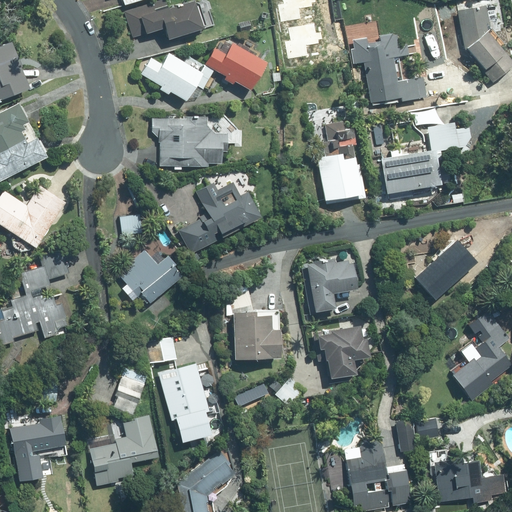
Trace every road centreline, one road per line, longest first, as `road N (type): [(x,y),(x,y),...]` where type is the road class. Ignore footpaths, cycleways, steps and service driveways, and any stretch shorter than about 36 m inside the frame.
road 1 (unknown): [(360,229),(399,439)]
road 2 (residential): [(62,0),(93,74),(102,157)]
